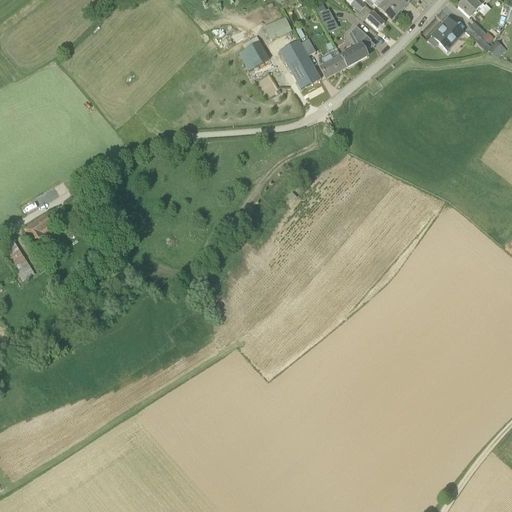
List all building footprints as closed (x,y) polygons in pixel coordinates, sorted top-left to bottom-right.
[(357,11),(363,4),(358,0),(356,0),(351,5),(357,11)] [(403,7),(396,0),(386,0),(385,2),(382,0),(367,0),(378,9),(378,10),(388,18),(393,13),(397,16),(400,12),(399,12),(403,7)] [(477,0),(475,2),(472,0),(466,0),(458,9),(469,19),(484,4),(479,0),(477,0)] [(384,25),(363,4),(357,11),(378,31),(384,25)] [(318,16),(323,25),(332,21),(327,12),(318,16)] [(283,15),(263,26),(271,42),(291,32),(283,15)] [(358,47),(340,57),(340,58),(346,69),(368,58),(366,53),(373,44),(356,23),(351,26),(358,47)] [(463,35),(451,23),(444,29),(442,26),(431,37),(447,52),(463,35)] [(486,35),(473,23),(469,28),(481,40),(486,35)] [(488,46),(481,40),(469,28),(464,33),(481,49),(485,44),(487,46),(488,46)] [(492,41),(486,35),(481,40),(488,46),(492,41)] [(306,54),(311,51),(308,45),(313,42),(310,38),(304,42),(303,40),(300,42),(306,54)] [(256,39),(242,48),(255,65),(268,56),(256,39)] [(320,79),(306,54),(300,42),(280,52),(301,90),(320,79)] [(506,51),(500,46),(492,55),(494,57),(499,59),(506,51)] [(346,69),(340,58),(320,69),(326,80),(346,69)] [(38,249),(46,244),(40,234),(52,226),(45,217),(25,231),(38,249)] [(17,274),(30,267),(26,261),(13,268),(17,274)]
